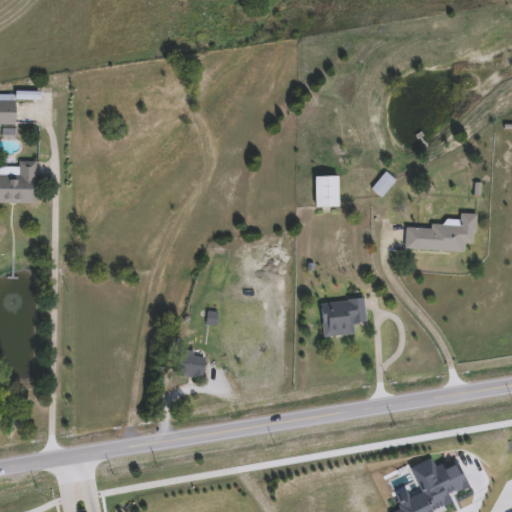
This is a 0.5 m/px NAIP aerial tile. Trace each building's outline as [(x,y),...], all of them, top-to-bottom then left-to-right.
[(181,76),(140,76),(140,68),(181,68),(181,76)] [(187,100),(185,82),(192,81),(194,99),(187,100)] [(0,96),(17,96),(17,126),(0,126),(0,96)] [(0,204),(0,179),(20,179),(20,162),(37,162),(37,205),(0,204)] [(337,208),(312,208),(312,178),(337,178),(337,208)] [(404,228),(428,230),(429,226),(458,228),(459,215),(476,216),(474,245),(463,244),(462,253),(402,249),(404,228)] [(322,304),(365,300),(367,324),(355,324),(356,335),(325,338),(322,304)] [(180,352),(207,357),(203,381),(176,376),(180,352)]
